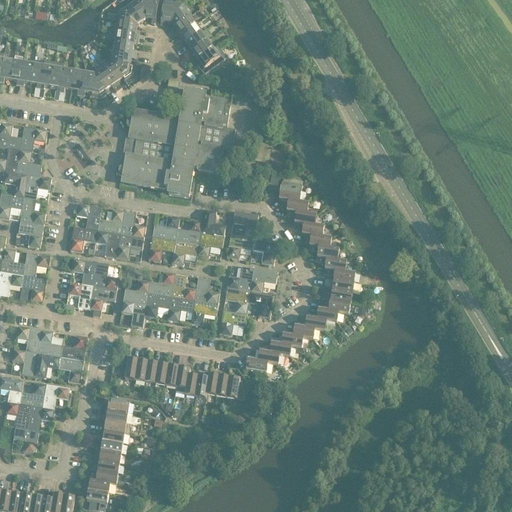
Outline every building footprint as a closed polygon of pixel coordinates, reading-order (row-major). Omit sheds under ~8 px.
[(131,5),(129,6),(141,23),(146,21),(149,2),(141,0),(132,7),(131,5)] [(149,0),(149,2),(146,21),(152,22),(151,26),(156,26),(159,0),(149,0)] [(165,24),(172,25),(175,6),(176,1),(170,0),(164,0),(160,27),(165,28),(165,24)] [(141,23),(129,6),(128,7),(129,9),(120,16),(118,23),(137,27),(137,26),(141,23)] [(175,6),(172,25),(175,29),(192,17),(191,15),(189,16),(183,7),(175,6)] [(175,37),(177,40),(198,25),(197,24),(195,25),(190,18),(192,17),(175,29),(178,34),(175,37)] [(115,31),(115,33),(140,37),(140,34),(136,33),(137,27),(118,23),(117,32),(115,31)] [(198,25),(177,40),(179,43),(183,40),(186,46),(202,34),(197,27),(199,26),(198,25)] [(140,37),(115,33),(115,35),(116,35),(115,44),(134,47),(138,48),(139,41),(144,42),(145,38),(140,37)] [(187,53),(189,56),(209,42),(208,40),(207,41),(202,34),(186,46),(190,51),(187,53)] [(195,57),(198,62),(214,51),(209,44),(211,43),(209,42),(189,56),(191,59),(195,57)] [(112,52),(112,54),(136,58),(137,54),(133,53),(134,47),(115,44),(114,52),(112,52)] [(218,48),(214,51),(198,62),(201,66),(199,67),(199,70),(201,72),(200,72),(204,77),(223,64),(225,62),(225,61),(225,59),(224,57),(218,48)] [(136,58),(112,54),(111,55),(113,56),(112,64),(131,67),(131,66),(132,61),(136,61),(136,58)] [(4,59),(0,84),(4,85),(4,81),(11,82),(14,63),(6,62),(6,60),(4,59)] [(16,87),(20,87),(24,63),(22,62),(22,64),(14,63),(11,82),(17,83),(16,87)] [(25,84),(31,85),(34,66),(26,65),(26,63),(24,63),(20,87),(24,88),(25,84)] [(45,87),(51,88),(55,65),(45,63),(44,66),(40,91),(44,91),(45,87)] [(123,80),(112,64),(105,69),(104,68),(102,69),(117,89),(120,87),(118,83),(122,80),(123,80)] [(112,64),(123,80),(122,80),(125,83),(133,77),(135,67),(131,66),(131,67),(112,64)] [(60,94),(65,69),(65,66),(55,65),(51,88),(57,89),(57,93),(60,94)] [(37,90),(40,91),(44,66),(43,66),(42,68),(34,66),(31,85),(37,86),(37,90)] [(65,91),(71,92),(74,73),(66,71),(66,70),(65,69),(60,94),(64,95),(65,91)] [(102,71),(95,76),(106,92),(107,91),(112,88),(114,91),(117,89),(102,69),(101,70),(102,71)] [(77,97),(81,97),(85,73),(83,72),(83,74),(74,73),(71,92),(78,93),(77,97)] [(85,94),(91,95),(92,95),(95,76),(86,75),(87,73),(85,73),(81,97),(85,98),(85,94)] [(95,76),(92,95),(91,95),(90,99),(101,101),(109,95),(107,91),(106,92),(95,76)] [(229,87),(239,89),(240,82),(231,80),(229,87)] [(169,81),(167,92),(177,94),(179,83),(169,81)] [(180,124),(176,123),(176,120),(163,118),(163,117),(148,115),(134,113),(133,119),(129,119),(128,120),(127,127),(128,128),(132,129),(130,141),(127,158),(125,169),(121,169),(120,170),(118,177),(120,178),(123,179),(122,185),(136,187),(136,188),(151,191),(151,190),(165,192),(165,189),(170,190),(169,196),(189,200),(194,169),(199,170),(198,173),(215,175),(216,170),(220,171),(220,173),(224,151),(232,152),(233,146),(236,144),(237,141),(235,138),(236,132),(228,131),(231,108),(230,111),(226,110),(227,105),(210,102),(210,104),(205,103),(206,97),(185,94),(180,124)] [(0,132),(0,149),(9,151),(21,153),(23,141),(12,139),(13,128),(1,126),(0,132)] [(23,141),(21,153),(33,155),(34,144),(46,145),(48,133),(24,129),(23,141)] [(255,148),(253,162),(269,165),(271,150),(255,148)] [(17,176),(21,153),(9,151),(7,162),(0,160),(0,173),(5,174),(17,176)] [(17,176),(28,178),(40,180),(42,168),(31,166),(33,155),(21,153),(17,176)] [(256,168),(248,167),(246,183),(254,184),(256,168)] [(13,199),(24,201),(28,178),(17,176),(5,174),(3,186),(15,188),(13,199)] [(279,202),(289,203),(289,202),(300,204),(303,184),(302,184),(299,177),(291,182),(283,181),(279,202)] [(28,178),(24,201),(37,203),(38,192),(50,193),(52,182),(40,180),(28,178)] [(10,217),(22,218),(24,201),(13,199),(1,197),(0,204),(0,220),(10,222),(10,217)] [(24,201),(22,218),(21,224),(44,228),(46,216),(35,214),(37,203),(24,201)] [(309,205),(300,204),(289,202),(289,203),(287,213),(296,215),(296,214),(307,216),(307,215),(309,205)] [(88,220),(86,232),(98,234),(100,222),(102,210),(78,206),(76,218),(88,220)] [(328,210),(335,221),(341,217),(334,206),(328,210)] [(111,224),(100,222),(98,234),(121,237),(125,214),(113,212),(111,224)] [(203,224),(201,236),(224,240),(226,228),(215,226),(217,214),(205,212),(203,224)] [(317,217),(307,215),(307,216),(296,214),(296,215),(287,213),(286,218),(296,220),(295,225),(301,226),(304,226),(315,227),(324,228),(324,225),(324,224),(324,223),(324,222),(324,221),(323,220),(322,219),(321,219),(320,218),(317,218),(317,217)] [(121,237),(144,241),(146,229),(135,228),(137,216),(125,214),(121,237)] [(243,239),(255,241),(258,218),(235,214),(233,226),(244,228),(243,239)] [(155,228),(153,240),(176,244),(178,232),(180,220),(168,218),(166,230),(155,228)] [(199,247),(201,236),(203,224),(191,222),(189,234),(178,232),(176,244),(199,247)] [(40,251),(44,228),(21,224),(19,236),(30,238),(28,249),(40,251)] [(323,239),(323,238),(324,228),(315,227),(304,226),(302,236),(312,238),(312,237),(323,239)] [(85,244),(96,246),(98,234),(86,232),(74,230),(70,253),(83,255),(85,244)] [(121,237),(98,234),(96,246),(107,247),(105,259),(117,261),(121,237)] [(201,236),(199,247),(197,259),(209,261),(211,250),(222,251),(224,240),(201,236)] [(144,241),(121,237),(117,261),(129,263),(131,251),(142,253),(144,241)] [(253,253),(255,241),(243,239),(236,238),(231,237),(227,261),(239,263),(241,251),(253,253)] [(332,240),(323,238),(323,239),(312,237),(312,238),(310,248),(319,249),(330,251),(330,250),(332,240)] [(174,255),(176,244),(153,240),(149,263),(161,265),(163,253),(174,255)] [(278,245),(255,241),(253,253),(264,255),(262,266),(274,268),(278,245)] [(199,247),(176,244),(174,255),(172,267),(184,269),(186,257),(197,259),(199,247)] [(338,262),(340,252),(330,250),(330,251),(319,249),(310,248),(309,253),(318,254),(318,259),(327,261),(338,262)] [(5,251),(3,263),(1,275),(24,278),(26,267),(14,265),(16,253),(5,251)] [(24,278),(36,280),(37,269),(49,271),(51,259),(27,255),(26,267),(24,278)] [(347,264),(338,262),(327,261),(318,259),(317,264),(326,266),(325,271),(335,273),(335,272),(345,274),(346,274),(347,264)] [(84,276),(82,287),(94,289),(98,266),(74,262),(72,274),(84,276)] [(109,268),(98,266),(94,289),(117,293),(119,281),(107,279),(109,268)] [(251,294),(255,271),(243,269),(241,281),(229,279),(227,291),(251,294)] [(255,271),(251,294),(263,296),(264,285),(276,287),(278,275),(255,271)] [(334,282),(355,286),(355,285),(354,285),(356,275),(346,274),(345,274),(335,272),(335,273),(325,271),(324,276),(334,278),(334,282)] [(1,275),(0,279),(0,298),(9,300),(10,288),(22,290),(24,278),(1,275)] [(149,296),(172,300),(176,276),(164,275),(162,286),(151,284),(149,296)] [(172,300),(195,304),(197,292),(186,290),(188,278),(176,276),(172,300)] [(36,280),(24,278),(22,290),(33,292),(31,304),(43,306),(47,282),(36,280)] [(197,292),(195,304),(218,308),(220,296),(209,294),(211,282),(199,280),(197,292)] [(353,296),(355,286),(334,282),(334,283),(326,281),(324,288),(333,289),(333,293),(353,296)] [(123,304),(147,308),(149,296),(151,284),(139,282),(137,294),(125,292),(123,304)] [(78,310),(90,312),(94,289),(82,287),(70,285),(68,297),(80,299),(78,310)] [(90,312),(94,313),(102,314),(104,303),(115,305),(117,293),(94,289),(90,312)] [(237,304),(235,316),(247,318),(249,306),(251,294),(227,291),(225,302),(237,304)] [(330,303),(351,306),(353,296),(333,293),(332,296),(323,295),(322,301),(330,302),(330,303)] [(274,298),(263,296),(251,294),(249,306),(260,308),(258,320),(270,322),(274,298)] [(170,312),(172,300),(149,296),(147,308),(145,319),(157,321),(159,310),(170,312)] [(182,314),(193,315),(195,304),(172,300),(170,312),(168,323),(180,325),(182,314)] [(351,307),(351,306),(330,303),(330,306),(322,305),(321,311),(329,312),(329,313),(339,314),(339,315),(349,317),(350,307),(351,307)] [(143,331),(145,319),(147,308),(123,304),(121,315),(133,317),(131,329),(143,331)] [(218,308),(195,304),(193,315),(191,327),(203,329),(205,317),(216,319),(218,308)] [(308,315),(307,319),(317,321),(327,323),(337,325),(339,315),(339,314),(329,313),(329,312),(321,311),(319,310),(318,317),(316,317),(308,315)] [(245,329),(247,318),(235,316),(224,314),(220,337),(232,339),(234,328),(245,329)] [(325,334),(327,323),(317,321),(307,319),(305,329),(305,330),(315,331),(315,332),(325,334)] [(314,342),(315,332),(315,331),(305,330),(305,329),(295,327),(294,338),(293,338),(304,340),(303,340),(314,342)] [(28,343),(26,354),(38,356),(42,333),(18,329),(16,341),(28,343)] [(42,333),(38,356),(61,360),(63,348),(52,346),(54,335),(42,333)] [(292,348),(292,349),(297,350),(298,350),(302,350),(303,340),(304,340),(293,338),(294,338),(283,336),(282,346),(282,347),(292,348)] [(61,360),(84,364),(88,340),(76,338),(74,350),(63,348),(61,360)] [(290,359),(292,349),(292,348),(282,347),(282,346),(272,344),(270,354),(270,355),(280,357),(290,359)] [(22,378),(34,380),(38,356),(26,354),(15,352),(13,364),(24,366),(22,378)] [(268,365),(268,366),(278,367),(280,357),(270,355),(270,354),(260,353),(258,363),(268,365)] [(61,360),(38,356),(34,380),(46,381),(48,370),(59,372),(61,360)] [(84,364),(61,360),(59,372),(70,374),(68,385),(81,387),(84,364)] [(136,383),(139,360),(136,360),(135,362),(128,361),(125,381),(136,383)] [(136,383),(146,384),(149,364),(142,363),(143,361),(139,360),(136,383)] [(267,376),(268,366),(268,365),(258,363),(248,361),(248,365),(246,365),(244,367),(244,372),(257,374),(264,375),(267,376)] [(146,384),(156,386),(159,364),(156,363),(155,366),(149,364),(146,384)] [(156,386),(166,388),(169,368),(163,367),(163,364),(159,364),(156,386)] [(166,388),(176,390),(180,367),(177,367),(176,369),(169,368),(166,388)] [(176,394),(185,395),(186,391),(189,377),(190,371),(183,370),(184,368),(180,367),(176,390),(176,394)] [(206,396),(207,397),(216,398),(220,376),(216,375),(216,377),(209,376),(208,380),(209,380),(206,396)] [(185,397),(196,399),(199,376),(196,376),(195,378),(189,377),(186,391),(185,395),(185,397)] [(206,401),(207,397),(206,396),(209,380),(208,380),(202,379),(203,377),(199,376),(196,399),(206,401)] [(216,398),(226,400),(230,380),(223,379),(224,376),(220,376),(216,398)] [(236,381),(230,380),(226,400),(237,402),(241,379),(237,378),(236,381)] [(8,405),(20,407),(22,395),(24,383),(0,379),(0,380),(0,391),(10,393),(8,405)] [(20,407),(31,409),(43,410),(47,387),(35,385),(33,397),(22,395),(20,407)] [(70,391),(47,387),(43,410),(55,412),(57,401),(68,403),(70,391)] [(106,409),(106,412),(128,416),(130,405),(124,404),(116,403),(110,402),(109,409),(106,409)] [(16,430),(28,432),(31,409),(20,407),(8,405),(6,417),(18,418),(16,430)] [(31,409),(28,432),(39,434),(41,422),(53,424),(55,412),(43,410),(31,409)] [(160,414),(156,410),(152,414),(156,418),(160,414)] [(132,416),(128,416),(106,412),(105,416),(108,416),(106,423),(131,427),(132,416)] [(236,421),(239,426),(246,421),(242,416),(236,421)] [(129,437),(131,427),(106,423),(105,429),(103,429),(102,432),(125,436),(129,437)] [(39,434),(28,432),(16,430),(14,442),(25,443),(23,455),(36,457),(39,434)] [(123,446),(125,436),(102,432),(102,436),(104,436),(103,443),(123,446)] [(122,457),(123,446),(103,443),(102,450),(100,449),(99,453),(122,457)] [(100,463),(120,467),(122,457),(99,453),(98,457),(101,457),(100,463)] [(118,477),(120,467),(100,463),(99,470),(96,470),(96,473),(118,477)] [(111,486),(116,487),(118,477),(96,473),(95,477),(98,477),(97,483),(97,484),(111,486)] [(109,496),(111,486),(97,484),(97,483),(91,482),(90,489),(87,489),(86,492),(109,496)] [(3,491),(0,509),(0,511),(9,511),(13,495),(6,494),(7,492),(3,491)] [(109,496),(86,492),(86,496),(88,496),(87,503),(107,507),(109,496)] [(9,511),(20,511),(23,494),(20,494),(19,496),(13,495),(9,511)] [(20,511),(30,511),(33,499),(26,498),(27,495),(23,494),(20,511)] [(62,511),(65,495),(61,495),(61,497),(54,496),(53,502),(51,511),(62,511)] [(68,496),(65,495),(62,511),(73,511),(75,499),(68,498),(68,496)] [(30,511),(41,511),(44,498),(40,497),(40,500),(33,499),(30,511)] [(51,511),(53,502),(47,501),(47,499),(44,498),(41,511),(51,511)]
